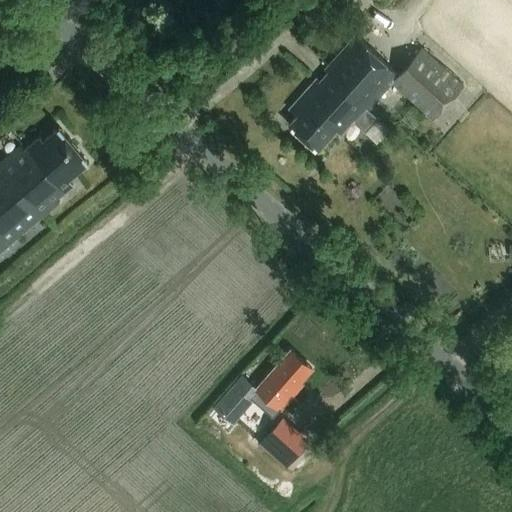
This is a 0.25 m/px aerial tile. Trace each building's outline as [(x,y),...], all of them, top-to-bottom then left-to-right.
[(221,0),(217,4),(224,12),(237,0),(221,0)] [(355,38),(329,68),(372,106),(392,83),(432,119),(462,86),(422,50),(398,76),(355,38)] [(377,119),(368,111),(372,106),(329,68),(291,110),(297,116),(289,126),(318,152),(336,132),(341,136),(354,121),(356,124),(359,121),(368,129),(377,119)] [(0,163),(0,171),(40,217),(57,202),(55,199),(72,184),(68,179),(88,162),(59,127),(43,141),(39,137),(23,151),(20,147),(0,163)] [(0,251),(40,217),(0,171),(0,251)] [(310,370),(289,351),(255,390),(262,397),(253,407),(269,421),(278,410),(279,410),(295,392),(295,387),(310,370)] [(241,375),(222,397),(236,409),(256,388),(241,375)] [(279,420),(258,444),(285,467),(306,443),(279,420)]
